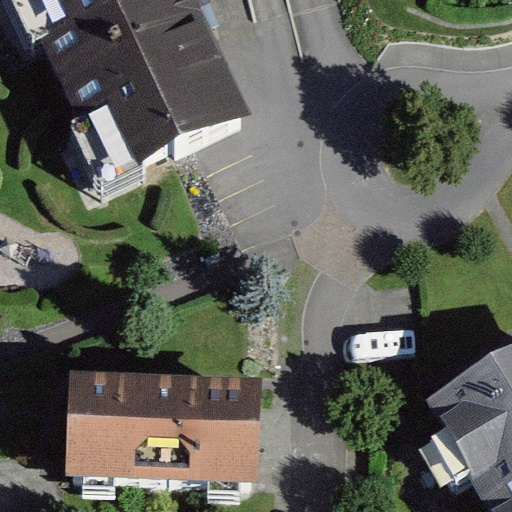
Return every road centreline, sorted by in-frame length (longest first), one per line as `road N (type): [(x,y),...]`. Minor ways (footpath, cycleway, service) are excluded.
road 1 (residential): [(374,204),(343,282),(324,381),(315,511)]
road 2 (residential): [(480,129),(452,98),(432,91),(410,90),(372,109),(359,126),(353,167),(374,204)]
road 3 (residential): [(374,204),(414,224),(458,212),(484,175),(480,129)]
